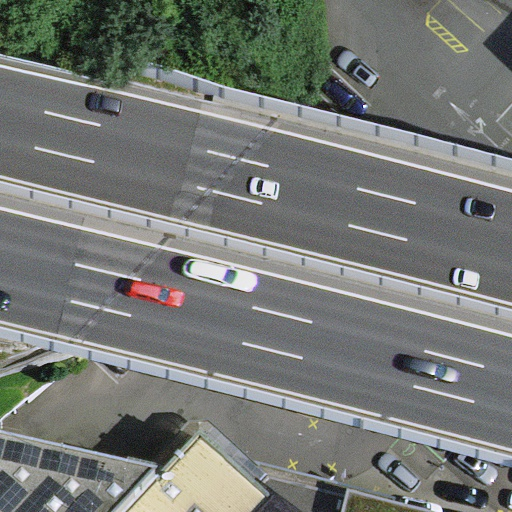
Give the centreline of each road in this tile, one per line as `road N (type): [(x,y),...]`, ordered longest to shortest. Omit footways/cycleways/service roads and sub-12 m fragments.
road 1 (motorway): [(0,264),(511,393)]
road 2 (motorway): [(511,246),(0,121)]
